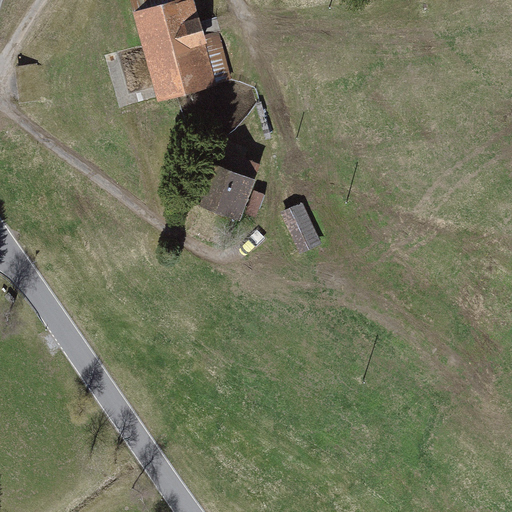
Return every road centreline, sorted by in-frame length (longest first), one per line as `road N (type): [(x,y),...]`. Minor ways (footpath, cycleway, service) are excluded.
road 1 (tertiary): [(187,511),(0,250)]
road 2 (track): [(0,104),(217,262),(258,242)]
